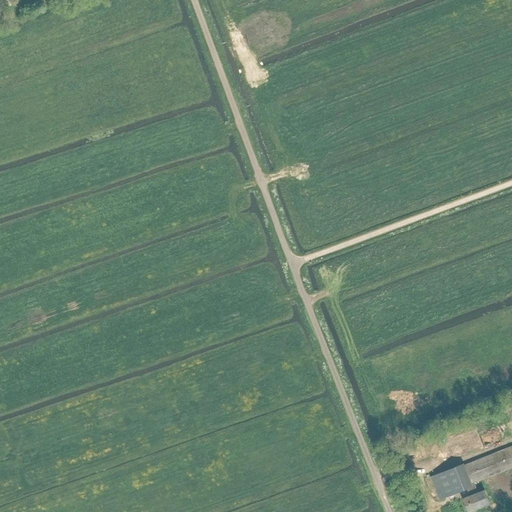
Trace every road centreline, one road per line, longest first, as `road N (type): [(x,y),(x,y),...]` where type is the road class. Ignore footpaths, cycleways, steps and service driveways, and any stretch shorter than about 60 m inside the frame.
road 1 (unclassified): [(291,264),(191,0)]
road 2 (unclassified): [(388,511),(291,264)]
road 3 (unclassified): [(291,264),(511,183)]
